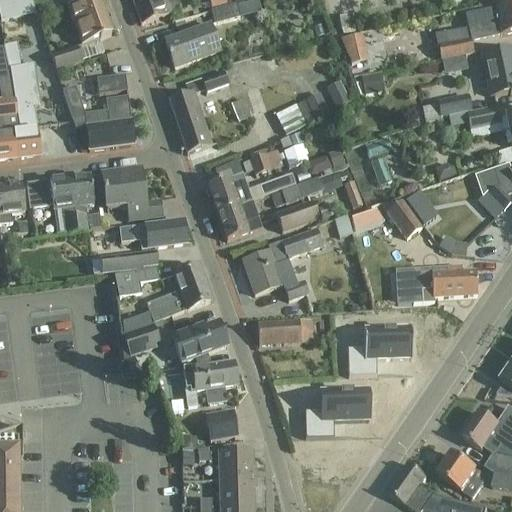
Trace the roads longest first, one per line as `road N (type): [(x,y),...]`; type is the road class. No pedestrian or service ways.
road 1 (residential): [(295,511),(172,156)]
road 2 (unclassified): [(359,511),(511,284)]
road 3 (residential): [(172,156),(0,182)]
road 4 (residential): [(172,156),(117,0)]
